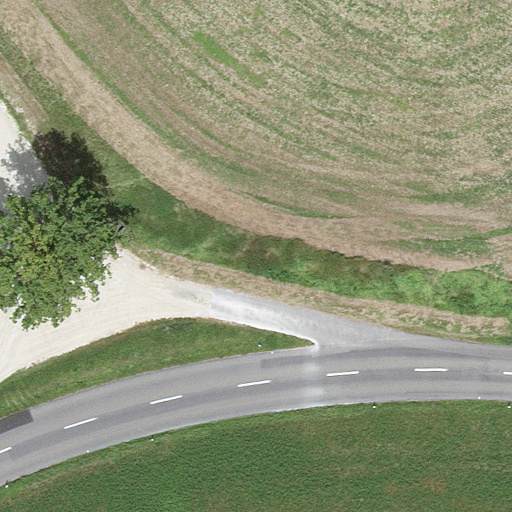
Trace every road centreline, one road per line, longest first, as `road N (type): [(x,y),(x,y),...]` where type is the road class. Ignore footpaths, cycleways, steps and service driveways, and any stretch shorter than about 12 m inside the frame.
road 1 (tertiary): [(511,378),(388,374),(215,389),(126,408),(0,453)]
road 2 (track): [(11,161),(76,237),(147,295),(324,334),(388,374)]
road 3 (track): [(0,144),(11,161),(21,241),(0,318)]
road 4 (track): [(147,295),(71,305),(0,338)]
